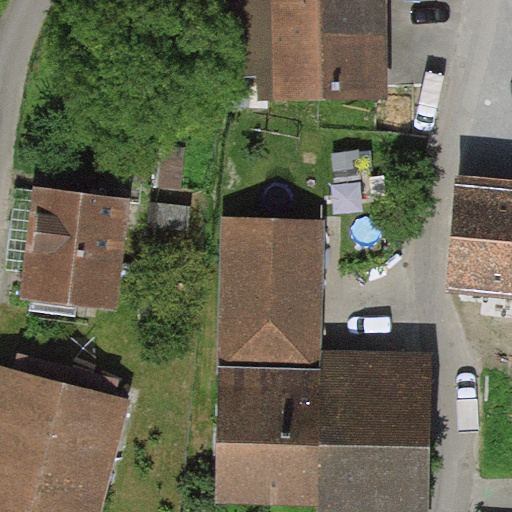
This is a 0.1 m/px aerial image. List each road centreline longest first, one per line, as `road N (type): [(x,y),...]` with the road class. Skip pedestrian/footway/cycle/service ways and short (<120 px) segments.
road 1 (residential): [(453,511),(471,413),(427,321),(425,246),(443,159),(473,102),(484,0)]
road 2 (residential): [(0,124),(39,0)]
